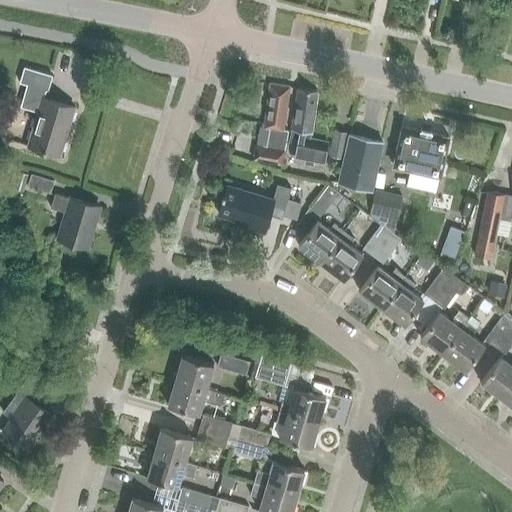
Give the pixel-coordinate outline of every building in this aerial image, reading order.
[(59,155),(74,107),(43,98),(45,90),(47,91),(52,75),(24,67),(19,82),(26,84),(21,103),(38,108),(27,146),(59,155)] [(281,165),(287,131),(283,130),(289,87),(270,83),(264,127),(270,128),(266,146),(255,144),(252,160),(281,165)] [(322,166),(325,152),(327,142),(306,138),(307,132),(311,133),(317,91),(297,88),(290,137),(301,139),(297,161),(322,166)] [(443,162),(449,136),(431,132),(431,130),(420,127),(420,130),(402,126),(395,152),(396,152),(393,165),(409,169),(405,186),(421,189),(425,172),(439,176),(442,162),(443,162)] [(348,131),(333,128),(327,155),(342,158),(348,131)] [(372,190),(382,142),(349,134),(338,182),(372,190)] [(18,171),(13,188),(23,191),(28,174),(18,171)] [(50,193),(54,180),(31,173),(27,186),(50,193)] [(282,219),(291,188),(277,184),(272,199),(227,185),(218,214),(247,223),(246,227),(263,232),(268,214),(282,219)] [(328,184),(310,209),(309,208),(296,225),(307,233),(317,220),(320,216),(338,192),(328,184)] [(402,194),(374,189),(369,213),(388,217),(386,226),(395,228),(402,194)] [(511,195),(487,191),(474,255),(491,258),(499,219),(510,221),(511,212),(511,195)] [(70,198),(62,196),(54,193),(50,208),(65,213),(58,238),(87,247),(99,207),(70,198)] [(301,202),(288,198),(283,215),(296,219),(301,202)] [(467,217),(471,206),(465,203),(461,215),(467,217)] [(320,262),(344,231),(334,223),(329,229),(317,220),(298,245),(320,262)] [(373,255),(391,231),(381,224),(363,248),(373,255)] [(450,225),(439,254),(453,259),(464,231),(450,225)] [(343,278),(362,253),(349,244),(354,238),(344,231),(320,262),(343,278)] [(383,263),(401,238),(391,231),(373,255),(383,263)] [(381,307),(405,276),(395,268),(390,274),(378,265),(359,291),(381,307)] [(434,301),(452,276),(442,269),(424,293),(434,301)] [(403,324),(422,298),(410,289),(415,283),(405,276),(381,307),(403,324)] [(444,308),(462,284),(452,276),(434,301),(444,308)] [(502,297),(505,285),(490,282),(487,294),(502,297)] [(442,353),(466,321),(469,317),(459,310),(451,320),(439,311),(420,336),(442,353)] [(494,346),(511,322),(511,321),(503,314),(484,339),(494,346)] [(464,369),(483,344),(471,335),(476,329),(466,321),(442,353),(464,369)] [(505,353),(511,343),(511,322),(494,346),(505,353)] [(246,374),(250,361),(221,353),(217,366),(246,374)] [(206,389),(206,388),(213,364),(182,355),(175,380),(206,389)] [(284,385),(290,364),(261,355),(255,377),(284,385)] [(511,364),(500,355),(480,382),(501,398),(511,382),(511,364)] [(51,414),(39,406),(53,385),(32,370),(3,412),(12,418),(2,432),(28,450),(38,436),(36,435),(51,414)] [(206,388),(206,389),(175,380),(167,405),(199,414),(203,401),(220,406),(224,393),(206,388)] [(511,382),(501,398),(511,405),(511,382)] [(318,422),(325,397),(294,388),(290,402),(282,399),(279,410),(287,413),(318,422)] [(311,447),(318,422),(287,413),(279,438),(311,447)] [(228,435),(232,422),(203,414),(199,426),(228,435)] [(266,446),(270,433),(241,425),(237,438),(266,446)] [(224,448),(228,435),(199,426),(195,439),(224,448)] [(185,462),(192,437),(161,428),(153,453),(185,462)] [(262,459),(266,446),(237,438),(233,451),(262,459)] [(197,465),(185,462),(153,453),(146,478),(177,487),(181,474),(193,478),(197,465)] [(297,495),(304,470),(273,461),(269,473),(256,469),(253,482),(297,495)] [(223,474),(219,484),(231,488),(235,477),(223,474)] [(263,511),(291,511),(297,495),(253,482),(249,494),(262,498),(258,510),(263,511)] [(215,496),(211,495),(182,487),(178,499),(211,509),(215,496)] [(246,511),(248,506),(220,498),(215,496),(211,509),(220,511),(246,511)] [(161,511),(163,508),(132,498),(127,511),(161,511)] [(210,511),(211,509),(178,499),(174,511),(210,511)]
